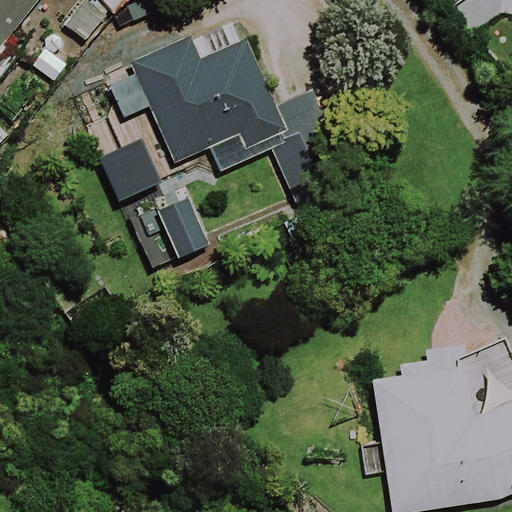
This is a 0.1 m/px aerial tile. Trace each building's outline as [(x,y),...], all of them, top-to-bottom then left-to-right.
[(0,0),(0,48),(39,0),(0,0)] [(87,0),(59,28),(83,53),(137,0),(87,0)] [(304,101),(285,109),(271,76),(251,84),(228,27),(164,53),(129,68),(169,167),(206,153),(215,176),(269,154),(292,210),(341,190),(304,101)] [(165,198),(120,220),(148,276),(193,254),(165,198)] [(511,405),(468,425),(459,367),(366,382),(386,511),(441,511),(496,503),(511,496),(511,405)]
